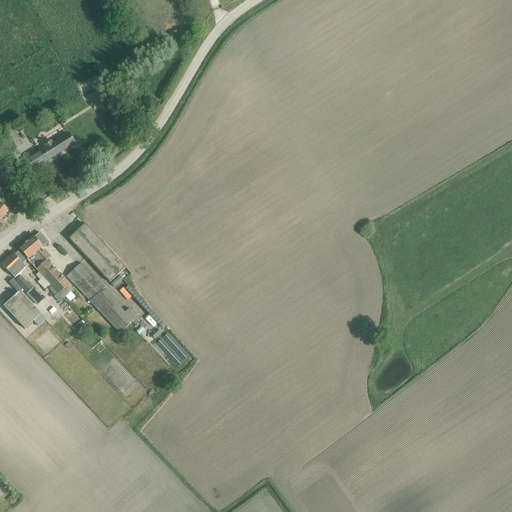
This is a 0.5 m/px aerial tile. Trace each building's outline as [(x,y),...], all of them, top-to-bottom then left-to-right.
[(182,27),(177,29),(180,35),(185,33),(182,27)] [(176,31),(169,34),(172,41),(179,37),(176,31)] [(165,37),(159,40),(162,46),(168,43),(165,37)] [(132,58),(131,59),(135,63),(137,65),(140,61),(135,55),(132,58)] [(21,145),(12,130),(0,137),(9,152),(21,145)] [(26,159),(32,169),(74,143),(68,133),(51,144),(50,141),(44,145),(45,147),(26,159)] [(0,202),(0,219),(8,210),(0,202)] [(109,282),(125,267),(85,223),(68,238),(109,282)] [(36,269),(46,260),(37,251),(47,242),(38,232),(33,237),(32,236),(18,249),(27,259),(27,260),(36,269)] [(22,264),(27,260),(18,251),(15,254),(13,253),(1,264),(10,274),(10,273),(14,278),(25,268),(22,264)] [(73,289),(46,260),(36,269),(38,272),(49,284),(51,286),(62,298),(73,289)] [(124,313),(101,289),(104,287),(81,263),(67,277),(90,301),(120,332),(132,320),(135,324),(140,319),(130,308),(124,313)] [(38,272),(36,274),(40,279),(38,281),(45,288),(49,284),(38,272)] [(16,279),(27,292),(32,287),(21,275),(16,279)] [(51,286),(49,288),(55,295),(54,297),(58,302),(62,298),(51,286)] [(27,292),(25,294),(37,305),(43,299),(32,287),(27,292)] [(18,292),(4,306),(24,329),(33,321),(38,325),(46,319),(23,295),(21,296),(18,292)] [(81,321),(74,327),(78,331),(85,325),(81,321)]
